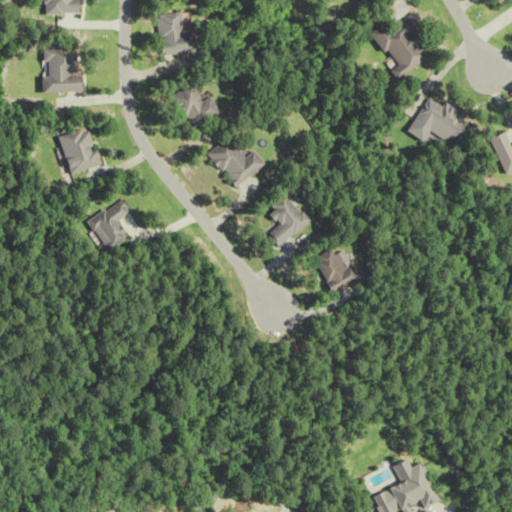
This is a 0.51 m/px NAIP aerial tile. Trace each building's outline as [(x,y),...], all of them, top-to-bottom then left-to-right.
[(46,0),(46,14),(80,14),(79,0),(46,0)] [(393,31),(388,24),(376,34),(402,67),(396,72),(403,81),(437,54),(420,32),(428,26),(418,12),(393,31)] [(45,93),(83,92),(82,49),(44,50),(45,93)] [(197,128),(225,114),(216,97),(205,103),(196,85),(180,93),(197,128)] [(239,188),(271,165),(260,151),(250,159),(234,137),(213,153),(239,188)] [(112,252),(132,239),(120,222),(134,213),(125,200),(92,222),(112,252)] [(320,259),(339,293),(363,281),(344,246),(320,259)]
